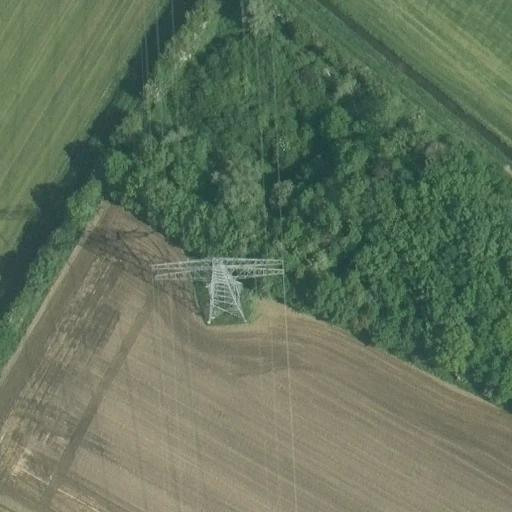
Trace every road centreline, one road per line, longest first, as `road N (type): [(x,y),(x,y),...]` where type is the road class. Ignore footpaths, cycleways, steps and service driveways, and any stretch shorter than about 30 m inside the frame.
road 1 (track): [(189,0),(0,309)]
road 2 (track): [(511,187),(284,0)]
